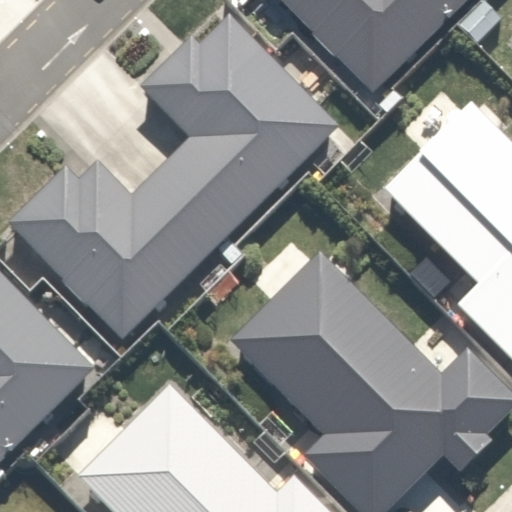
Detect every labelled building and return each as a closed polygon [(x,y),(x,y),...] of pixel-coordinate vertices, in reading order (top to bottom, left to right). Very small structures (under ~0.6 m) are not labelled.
[(271,0),(370,100),(471,0),(271,0)] [(181,157),(249,228),(356,126),(241,7),(153,90),(200,139),(181,157)] [(511,142),(478,106),(388,189),(476,285),(459,301),(511,358),(511,142)] [(89,154),(13,224),(125,344),(249,228),(181,157),(133,201),(89,154)] [(443,372),(334,257),(240,345),(324,434),(308,448),(368,511),(382,511),(506,396),(464,351),(443,372)] [(0,460),(96,370),(0,267),(0,460)] [(180,381),(82,473),(118,511),(337,511),(298,470),(280,487),(180,381)]
